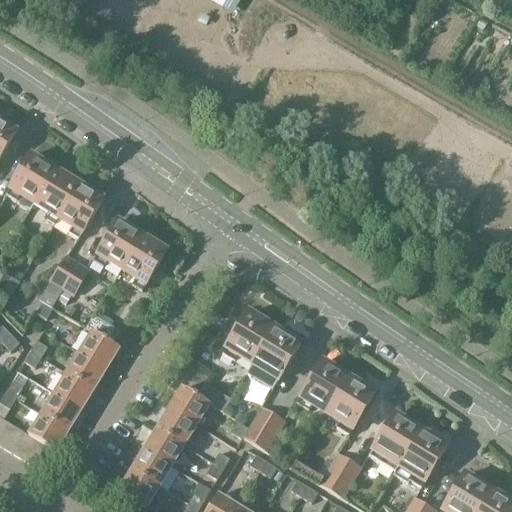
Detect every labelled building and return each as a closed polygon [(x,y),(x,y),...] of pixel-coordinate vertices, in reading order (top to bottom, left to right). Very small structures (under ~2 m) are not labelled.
[(0,161),(17,135),(5,128),(7,125),(0,120),(0,161)] [(30,212),(33,206),(54,172),(52,170),(53,168),(43,162),(41,164),(31,158),(6,198),(30,212)] [(58,221),(79,187),(76,185),(78,183),(68,177),(66,179),(54,172),(33,206),(49,215),(45,221),(55,228),(59,221),(58,221)] [(83,190),(79,187),(58,221),(59,221),(72,230),(69,236),(79,242),(103,202),(93,195),(94,193),(84,187),(83,190)] [(108,264),(122,272),(143,238),(139,236),(141,233),(131,227),(129,230),(119,223),(94,264),(104,270),(108,264)] [(143,238),(122,272),(136,281),(132,287),(143,293),(167,253),(157,247),(158,244),(149,238),(147,241),(143,238)] [(62,292),(78,266),(66,259),(51,285),(62,292)] [(78,266),(62,292),(73,299),(89,273),(78,266)] [(2,297),(9,301),(19,284),(13,280),(2,297)] [(51,310),(62,292),(51,285),(44,296),(47,298),(43,305),(51,310)] [(53,312),(43,306),(37,316),(47,322),(53,312)] [(238,359),(252,367),(275,330),(272,328),(273,326),(263,319),(261,322),(249,314),(222,357),(234,365),(238,359)] [(86,331),(92,335),(111,347),(119,334),(93,319),(86,331)] [(0,343),(2,345),(11,337),(3,329),(0,331),(0,343)] [(278,332),(275,330),(252,367),(265,375),(262,381),(275,389),(301,346),(289,338),(290,336),(279,330),(278,332)] [(119,352),(111,347),(92,335),(79,355),(106,372),(119,352)] [(11,337),(2,345),(10,354),(19,346),(11,337)] [(31,354),(42,361),(48,351),(37,344),(31,354)] [(42,361),(31,354),(24,365),(35,372),(42,361)] [(66,376),(94,393),(106,372),(79,355),(66,376)] [(326,416),(349,379),(346,378),(347,376),(337,369),(336,371),(323,363),(297,406),(309,413),(313,408),(326,416)] [(81,413),(94,393),(66,376),(54,397),(81,413)] [(352,381),(349,379),(326,416),(340,425),(336,430),(349,438),(375,395),(362,388),(364,386),(353,379),(352,381)] [(6,395),(16,402),(23,391),(12,385),(6,395)] [(197,399),(210,407),(223,415),(231,402),(205,385),(197,399)] [(210,407),(197,399),(183,390),(170,411),(197,427),(210,407)] [(16,402),(6,395),(0,404),(0,406),(10,412),(16,402)] [(81,413),(54,397),(41,417),(69,434),(81,413)] [(255,447),(273,417),(262,410),(243,441),(255,447)] [(157,431),(185,448),(197,427),(170,411),(157,431)] [(385,461),(399,469),(421,432),(418,430),(419,428),(409,422),(407,424),(395,416),(369,459),(381,467),(385,461)] [(35,441),(45,448),(56,455),(69,434),(41,417),(28,438),(35,441)] [(273,417),(255,447),(266,454),(285,423),(273,417)] [(3,422),(0,427),(0,448),(1,449),(14,429),(3,422)] [(231,435),(242,441),(248,430),(238,424),(231,435)] [(12,455),(24,435),(14,429),(1,449),(12,455)] [(144,452),(172,469),(185,448),(157,431),(144,452)] [(421,432),(399,469),(412,477),(409,483),(421,491),(447,448),(434,440),(435,438),(425,432),(424,434),(421,432)] [(22,462),(35,441),(28,438),(24,435),(12,455),(22,462)] [(33,468),(45,448),(35,441),(22,462),(33,468)] [(144,452),(132,472),(159,489),(172,469),(144,452)] [(213,466),(224,472),(230,462),(220,455),(213,466)] [(331,494),(350,463),(338,456),(319,486),(331,494)] [(250,469),(259,474),(265,463),(256,458),(250,469)] [(265,463),(259,474),(271,481),(277,470),(265,463)] [(350,463),(331,494),(342,501),(361,470),(350,463)] [(224,472),(213,466),(207,476),(218,483),(224,472)] [(119,493),(146,510),(159,489),(132,472),(119,493)] [(478,511),(491,492),(487,489),(489,487),(478,481),(477,483),(465,476),(442,511),(478,511)] [(291,494),(300,499),(307,489),(297,483),(291,494)] [(307,489),(300,499),(311,506),(318,495),(307,489)] [(493,493),(491,492),(478,511),(511,511),(511,504),(504,499),(505,497),(494,491),(493,493)] [(188,507),(195,511),(198,511),(205,503),(195,497),(188,507)] [(207,511),(235,511),(237,510),(217,497),(207,511)] [(422,511),(427,506),(416,499),(407,511),(422,511)]
